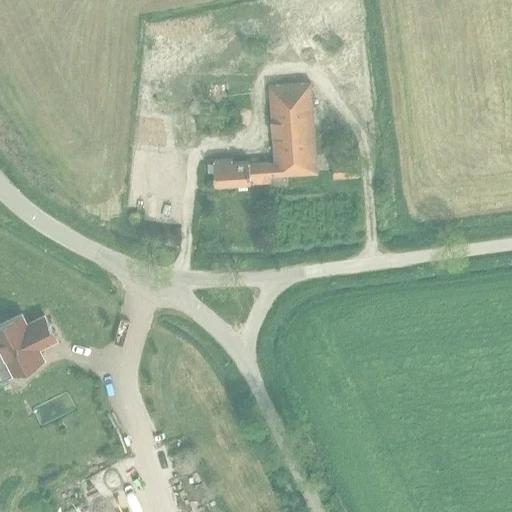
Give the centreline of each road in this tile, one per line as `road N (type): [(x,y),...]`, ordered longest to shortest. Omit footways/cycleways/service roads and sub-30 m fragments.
road 1 (unclassified): [(278,274),(511,243)]
road 2 (unclassified): [(319,511),(245,356)]
road 3 (unclassified): [(0,184),(112,264),(143,276)]
road 4 (unclassified): [(143,276),(278,274)]
road 5 (unclassified): [(245,356),(211,319),(143,276)]
